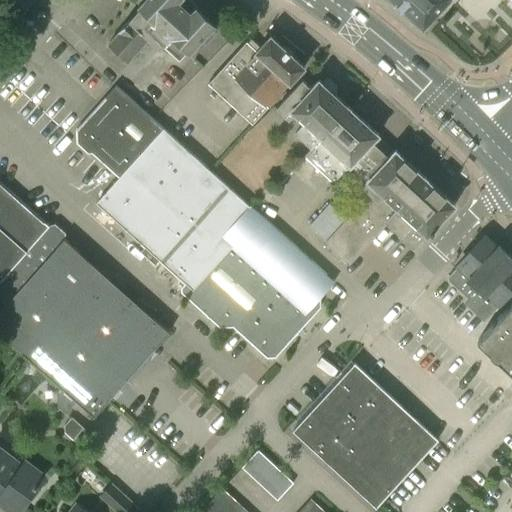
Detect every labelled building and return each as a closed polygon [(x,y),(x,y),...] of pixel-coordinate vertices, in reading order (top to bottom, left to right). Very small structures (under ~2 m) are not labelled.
[(0,11),(0,32),(0,33),(30,3),(27,0),(10,0),(0,11)] [(146,0),(141,6),(143,8),(110,43),(131,62),(151,39),(156,43),(188,0),(146,0)] [(190,0),(188,0),(156,43),(162,48),(165,45),(182,59),(187,53),(189,51),(213,25),(197,11),(196,9),(196,7),(195,5),(194,4),(192,1),(190,0)] [(393,0),(423,27),(448,0),(393,0)] [(304,67),(270,36),(262,45),(252,36),(208,84),(252,124),(267,108),(264,106),(287,81),(289,83),(304,67)] [(293,133),(310,149),(348,106),(347,105),(347,106),(334,93),(336,91),(336,86),(329,79),(324,79),(321,82),(320,81),(321,81),(319,79),(317,81),(317,82),(311,88),(302,80),(276,108),(289,120),(294,114),(304,122),(293,133)] [(97,203),(185,283),(181,287),(181,292),(220,327),(232,327),(266,358),(275,357),(321,306),(321,298),(312,290),(326,274),(310,259),(251,206),(211,170),(153,119),(115,85),(114,87),(99,104),(84,122),(77,130),(77,142),(88,152),(92,152),(119,177),(97,203)] [(349,107),(348,106),(310,149),(304,155),(334,183),(351,164),(367,179),(362,185),(370,193),(365,197),(345,220),(327,240),(325,242),(349,264),(359,253),(371,241),(383,228),(387,223),(385,221),(425,177),(395,149),(393,151),(377,136),(378,134),(377,132),(376,132),(349,107)] [(427,235),(455,204),(425,177),(385,221),(387,223),(400,234),(398,236),(413,249),(427,235)] [(0,297),(6,303),(0,310),(0,332),(78,402),(94,417),(109,400),(155,348),(169,332),(149,314),(151,308),(139,298),(133,300),(125,293),(126,286),(117,278),(110,280),(86,258),(65,239),(66,233),(55,223),(49,225),(0,181),(0,297)] [(345,220),(330,206),(311,226),(327,240),(345,220)] [(464,300),(484,318),(511,288),(511,257),(499,245),(497,247),(485,235),(458,265),(459,266),(448,277),(468,296),(464,300)] [(511,511),(511,302),(477,341),(511,373),(511,511)] [(400,404),(355,362),(292,430),(376,507),(379,503),(438,439),(414,417),(407,411),(400,404)] [(64,432),(73,439),(84,427),(72,417),(64,425),(64,432)] [(242,467),(251,475),(267,458),(258,449),(242,467)] [(0,496),(1,496),(19,510),(41,481),(21,466),(18,471),(0,457),(0,496)] [(267,458),(251,475),(259,483),(276,465),(267,458)] [(276,465),(259,483),(268,491),(284,473),(276,465)] [(293,482),(284,473),(268,491),(277,499),(293,482)] [(111,482),(99,496),(116,511),(123,511),(133,502),(111,482)] [(216,511),(232,496),(222,487),(206,505),(213,511),(216,511)] [(232,511),(240,504),(232,496),(216,511),(232,511)] [(325,511),(311,498),(302,507),(306,511),(325,511)]
